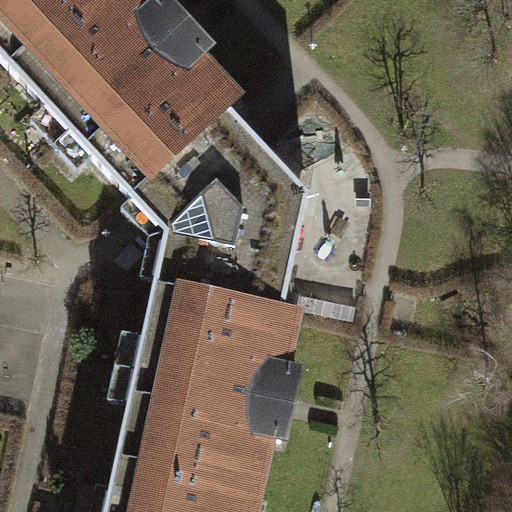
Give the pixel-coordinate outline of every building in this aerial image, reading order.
[(0,0),(0,60),(10,71),(85,0),(0,0)] [(149,11),(138,0),(85,0),(10,71),(131,201),(137,196),(227,111),(235,104),(200,66),(211,56),(186,30),(160,1),(149,11)] [(153,213),(172,233),(173,240),(163,289),(284,315),(309,198),(243,128),(227,111),(137,196),(153,213)] [(155,288),(117,461),(257,491),(268,441),(282,444),(298,371),(283,368),(294,318),(284,315),(163,289),(155,288)] [(117,461),(106,511),(252,511),(257,491),(117,461)]
